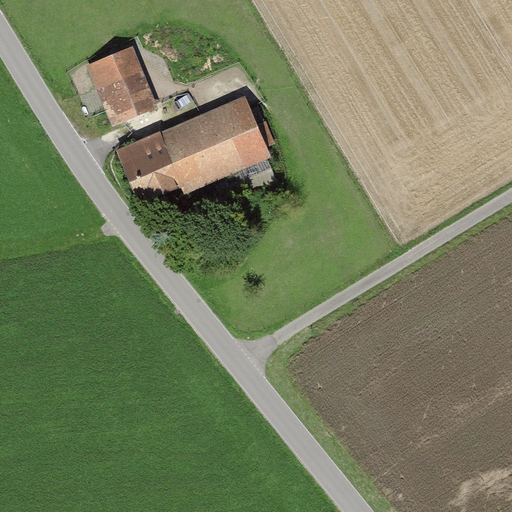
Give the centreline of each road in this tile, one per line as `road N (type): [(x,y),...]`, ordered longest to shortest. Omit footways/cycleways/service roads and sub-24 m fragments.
road 1 (unclassified): [(0,33),(134,242),(357,511)]
road 2 (track): [(511,195),(235,364)]
